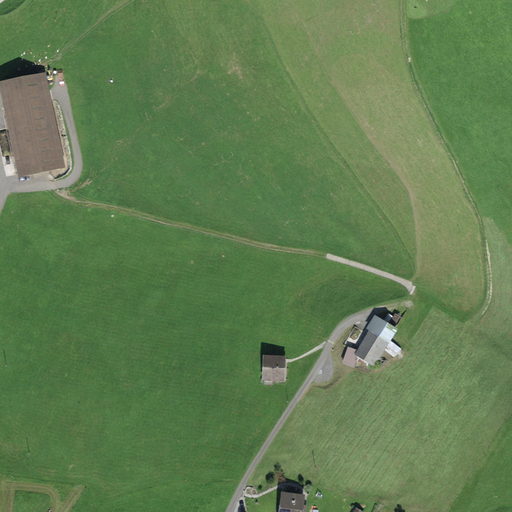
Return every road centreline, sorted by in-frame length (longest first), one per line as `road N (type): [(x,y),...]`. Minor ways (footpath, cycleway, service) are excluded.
road 1 (track): [(417,294),(473,322),(489,290),(480,220),(409,79),(402,0)]
road 2 (track): [(412,301),(411,282),(67,197),(52,184)]
road 3 (track): [(2,187),(68,180),(77,150),(62,86)]
